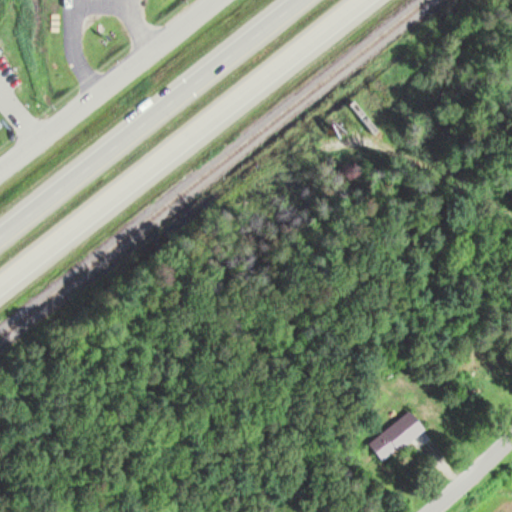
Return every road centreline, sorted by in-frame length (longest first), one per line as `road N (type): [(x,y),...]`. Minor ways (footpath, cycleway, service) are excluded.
road 1 (trunk): [(0,286),(362,0)]
road 2 (trunk): [(296,0),(0,233)]
road 3 (residential): [(210,0),(0,165)]
